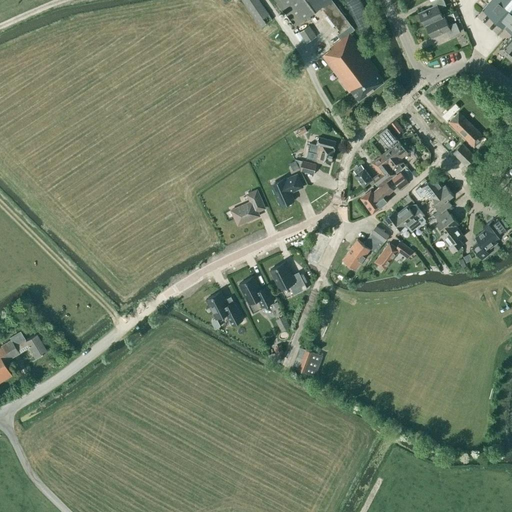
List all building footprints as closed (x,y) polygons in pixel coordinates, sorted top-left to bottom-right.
[(241,0),(260,28),(272,20),(258,0),(241,0)] [(331,0),(275,0),(295,26),(321,7),(336,27),(341,33),(337,35),(341,40),(329,48),(331,50),(322,56),(350,92),(351,91),(358,101),(384,82),(376,71),(378,71),(350,34),(354,30),(331,0)] [(424,26),(426,26),(426,25),(443,18),(443,17),(439,9),(446,6),(443,0),(433,0),(431,1),(433,7),(418,13),(424,26)] [(511,0),(491,0),(483,10),(504,29),(506,27),(511,32),(511,35),(499,50),(507,57),(511,51),(511,0)] [(456,12),(450,14),(453,21),(459,19),(456,12)] [(448,26),(444,17),(443,17),(443,18),(426,25),(426,26),(432,38),(446,31),(449,37),(460,32),(456,22),(448,26)] [(299,32),(305,43),(316,36),(309,26),(299,32)] [(449,122),(474,147),(484,137),(459,112),(449,122)] [(390,124),(397,134),(403,130),(395,120),(390,124)] [(296,130),(299,135),(306,131),(303,126),(296,130)] [(389,145),(391,148),(401,159),(408,154),(387,126),(379,133),(389,145)] [(319,137),(317,145),(310,143),(308,151),(314,153),(312,160),(318,161),(317,162),(330,166),(334,149),(336,141),(319,137)] [(462,143),(453,153),(466,166),(475,156),(462,143)] [(400,165),(403,162),(401,159),(391,148),(382,155),(396,174),(403,168),(400,165)] [(396,174),(382,155),(372,163),(379,172),(372,177),(374,179),(380,187),(373,193),(371,191),(361,198),(372,214),(380,207),(388,201),(385,198),(394,190),(386,182),(396,174)] [(299,168),(295,160),(289,163),(293,171),(299,168)] [(316,165),(303,161),(300,171),(314,174),(316,165)] [(364,187),(374,179),(372,177),(371,178),(362,165),(356,169),(354,171),(357,174),(355,175),(364,187)] [(408,183),(400,173),(392,179),(400,190),(408,183)] [(297,174),(285,180),(285,179),(271,185),(280,206),(294,200),(291,192),(303,187),(297,174)] [(443,187),(435,177),(418,190),(421,194),(424,192),(430,199),(429,198),(432,196),(443,187)] [(436,202),(433,204),(438,211),(433,215),(435,217),(440,213),(447,209),(452,205),(448,200),(454,195),(446,185),(443,187),(432,196),(436,202)] [(247,194),(250,202),(231,210),(238,225),(259,216),(256,209),(264,206),(257,190),(247,194)] [(408,227),(411,231),(425,220),(423,217),(425,216),(416,205),(411,209),(408,205),(398,213),(406,224),(408,227),(407,228),(408,227)] [(436,224),(444,234),(444,235),(456,226),(459,224),(451,213),(450,214),(447,209),(440,213),(435,217),(439,222),(436,224)] [(398,213),(396,210),(385,218),(398,235),(402,232),(400,229),(406,224),(398,213)] [(485,229),(494,241),(494,240),(511,226),(511,225),(502,213),(494,219),(493,218),(483,226),(485,229)] [(370,249),(376,253),(389,235),(376,226),(371,233),(364,244),(357,239),(343,259),(356,268),(370,249)] [(464,236),(456,226),(444,235),(444,234),(442,236),(441,235),(449,246),(448,247),(453,253),(463,245),(459,239),(464,236)] [(482,260),(489,254),(486,251),(497,243),(497,242),(496,243),(494,240),(494,241),(485,229),(475,237),(479,242),(472,247),(482,260)] [(398,251),(408,258),(413,251),(401,241),(396,248),(389,243),(375,262),(385,269),(398,251)] [(469,254),(463,257),(466,262),(472,259),(469,254)] [(285,262),(270,270),(280,290),(289,285),(294,295),(307,288),(300,275),(293,278),(285,262)] [(262,307),(274,301),(266,286),(260,289),(253,277),(239,284),(249,304),(258,299),(262,307)] [(232,325),(243,320),(233,301),(227,304),(220,292),(206,299),(216,319),(226,314),(232,325)] [(284,316),(276,320),(281,331),(290,327),(284,316)] [(19,331),(9,337),(11,340),(3,345),(0,339),(0,382),(11,375),(3,362),(19,353),(17,350),(27,344),(35,357),(46,350),(36,333),(25,340),(19,331)] [(281,345),(273,347),(276,356),(284,353),(281,345)] [(313,352),(306,350),(299,347),(295,357),(300,359),(297,370),(305,373),(309,363),(313,352)]
